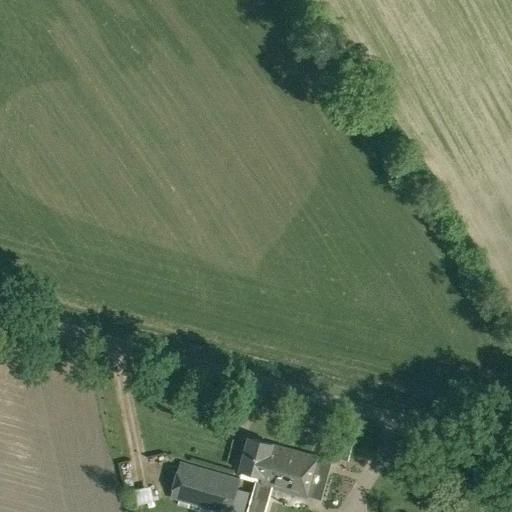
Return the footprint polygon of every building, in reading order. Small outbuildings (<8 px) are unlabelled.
[(217,428),(234,433),(239,418),(221,413),(217,428)] [(328,455),(347,460),(354,436),(335,431),(328,455)] [(260,484),(271,487),(283,447),(249,437),(240,470),(262,476),(260,484)] [(271,487),(306,497),(318,457),(283,447),(271,487)] [(171,497),(223,511),(229,511),(239,480),(181,463),(171,497)]
